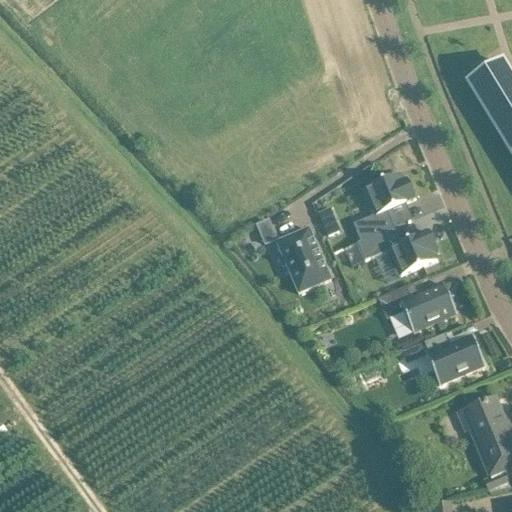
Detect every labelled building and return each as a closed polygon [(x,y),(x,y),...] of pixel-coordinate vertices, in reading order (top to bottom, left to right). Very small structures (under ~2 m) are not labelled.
[(469,85),(511,154),(511,80),(502,64),(469,85)] [(407,181),(403,183),(401,177),(364,192),(375,217),(354,226),(361,243),(357,245),(358,246),(394,230),(387,214),(406,206),(416,202),(407,181)] [(330,211),(318,216),(322,225),(334,220),(330,211)] [(266,246),(277,242),(269,223),(258,228),(266,246)] [(430,235),(415,241),(401,247),(394,230),(358,246),(365,264),(390,253),(401,278),(438,263),(435,257),(439,255),(430,235)] [(299,296),(331,283),(309,232),(277,245),(299,296)] [(358,246),(344,252),(352,269),(365,264),(358,246)] [(457,318),(444,287),(419,298),(414,286),(378,301),(387,322),(404,315),(413,336),(457,318)] [(451,348),(446,336),(425,345),(429,357),(427,358),(439,388),(485,369),(472,339),(451,348)] [(476,409),(464,414),(472,434),(473,437),(491,481),(504,475),(508,474),(511,471),(511,431),(510,427),(509,426),(508,426),(507,426),(505,427),(504,425),(494,401),(476,409)] [(439,491),(429,493),(431,503),(441,501),(439,491)]
